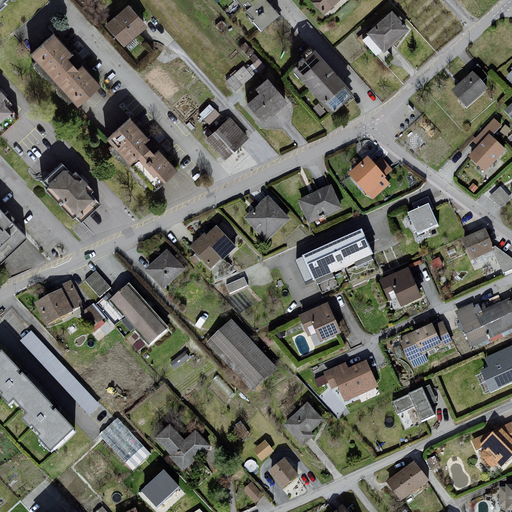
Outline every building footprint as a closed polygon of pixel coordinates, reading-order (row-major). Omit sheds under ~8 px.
[(0,0),(0,9),(10,0),(0,0)] [(268,0),(236,0),(267,31),(282,16),(268,0)] [(315,0),(327,14),(342,0),(315,0)] [(131,5),(107,26),(127,49),(151,26),(131,5)] [(395,12),(370,33),(387,54),(410,31),(395,12)] [(58,35),(33,55),(82,106),(104,86),(58,35)] [(319,49),(297,69),(337,112),(356,93),(319,49)] [(234,88),(252,72),(244,63),(226,79),(234,88)] [(477,76),(455,93),(471,110),(493,92),(477,76)] [(261,94),(251,102),(268,120),(292,102),(272,78),(257,87),(261,94)] [(0,94),(0,130),(19,114),(0,94)] [(199,112),(209,123),(220,113),(210,102),(199,112)] [(132,119),(112,139),(156,191),(180,170),(132,119)] [(231,119),(208,140),(227,161),(250,139),(231,119)] [(504,128),(493,122),(475,144),(481,148),(471,159),(490,173),(510,152),(496,140),(504,128)] [(393,182),(373,159),(353,176),(374,200),(393,182)] [(65,166),(47,182),(77,216),(99,199),(65,166)] [(511,196),(502,185),(491,195),(502,207),(511,197),(511,196)] [(335,188),(301,203),(311,225),(344,211),(335,188)] [(271,198),(248,220),(270,243),(293,221),(271,198)] [(0,205),(0,259),(4,263),(29,237),(0,205)] [(435,207),(413,215),(421,235),(442,227),(435,207)] [(206,236),(194,249),(214,272),(224,260),(228,263),(241,249),(220,229),(209,237),(206,236)] [(367,232),(306,259),(319,286),(379,258),(367,232)] [(490,232),(464,241),(475,264),(497,253),(499,249),(490,232)] [(169,253),(149,272),(170,290),(188,271),(169,253)] [(97,270),(85,280),(100,297),(112,286),(97,270)] [(411,270),(383,283),(390,296),(400,294),(404,309),(425,300),(411,270)] [(230,292),(249,285),(245,276),(226,284),(230,292)] [(59,295),(38,305),(46,329),(76,318),(84,308),(72,284),(58,290),(59,295)] [(132,286),(112,304),(154,349),(173,331),(132,286)] [(474,306),(456,313),(475,348),(511,331),(511,302),(511,300),(489,312),(486,306),(475,312),(474,306)] [(95,303),(85,311),(100,329),(110,321),(95,303)] [(331,306),(301,318),(313,342),(323,339),(326,345),(346,335),(331,306)] [(234,322),(210,344),(254,392),(279,371),(234,322)] [(445,323),(400,339),(412,363),(455,346),(445,323)] [(102,405),(32,331),(21,341),(91,415),(102,405)] [(511,347),(486,360),(490,370),(483,372),(492,395),(511,386),(511,347)] [(81,433),(10,356),(0,365),(0,392),(58,455),(81,433)] [(348,364),(325,375),(333,391),(340,389),(347,404),(381,389),(368,363),(352,371),(348,364)] [(432,388),(393,404),(398,417),(417,407),(425,424),(439,418),(434,406),(440,405),(432,388)] [(311,405),(286,428),(306,450),(316,440),(317,434),(328,423),(311,405)] [(118,417),(99,434),(134,471),(152,453),(118,417)] [(511,425),(504,428),(505,431),(501,436),(498,434),(483,448),(486,451),(483,456),(484,462),(487,467),(490,469),(495,468),(499,468),(500,465),(506,470),(511,464),(511,425)] [(174,427),(160,442),(187,475),(214,449),(198,434),(189,444),(174,427)] [(253,449),(263,461),(275,450),(266,439),(253,449)] [(289,460),(271,474),(283,492),(302,480),(289,460)] [(417,464),(390,483),(406,503),(432,484),(417,464)] [(180,486),(164,469),(141,491),(157,508),(180,486)] [(244,489),(256,502),(265,495),(253,481),(244,489)]
